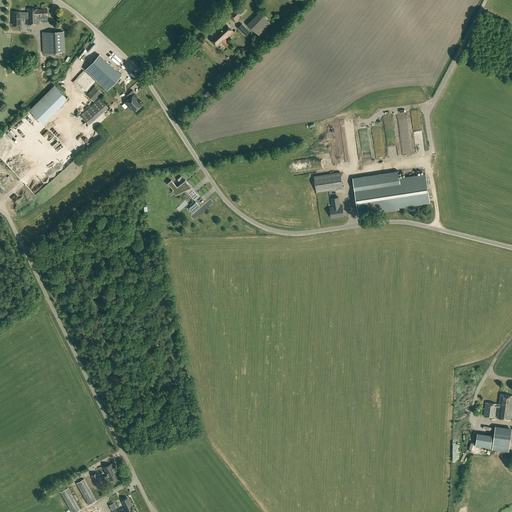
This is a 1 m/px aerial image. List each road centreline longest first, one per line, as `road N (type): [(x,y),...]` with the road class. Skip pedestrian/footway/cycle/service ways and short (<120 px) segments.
road 1 (unclassified): [(511,248),(410,223),(286,233),(254,222),(220,194),(141,73),(56,0)]
road 2 (unclassified): [(152,511),(0,204)]
